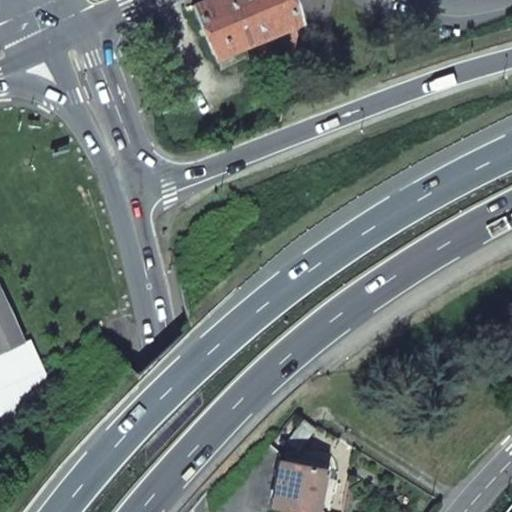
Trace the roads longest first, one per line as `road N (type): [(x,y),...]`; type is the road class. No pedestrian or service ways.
road 1 (trunk): [(511,152),(338,246),(243,311),(93,466),(60,511)]
road 2 (trunk): [(144,511),(184,459),(345,312),(511,220)]
road 3 (trunk): [(511,59),(130,193)]
road 4 (trunk): [(169,511),(152,295),(130,193)]
road 5 (trunk): [(130,193),(103,114),(58,37)]
